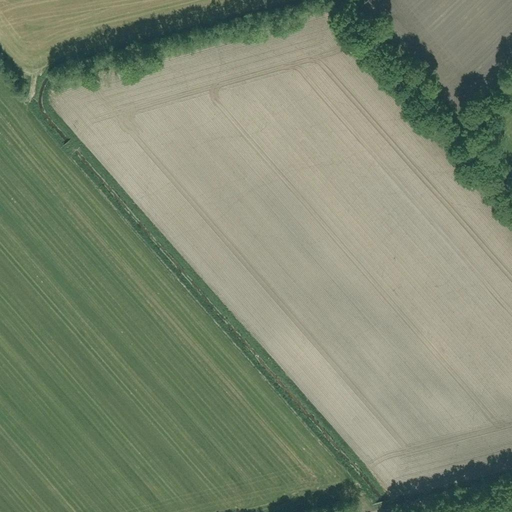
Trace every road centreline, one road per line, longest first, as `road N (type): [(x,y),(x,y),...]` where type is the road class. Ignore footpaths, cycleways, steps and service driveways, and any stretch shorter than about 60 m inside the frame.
road 1 (track): [(356,0),(458,112),(511,63)]
road 2 (unclassified): [(376,511),(511,475)]
